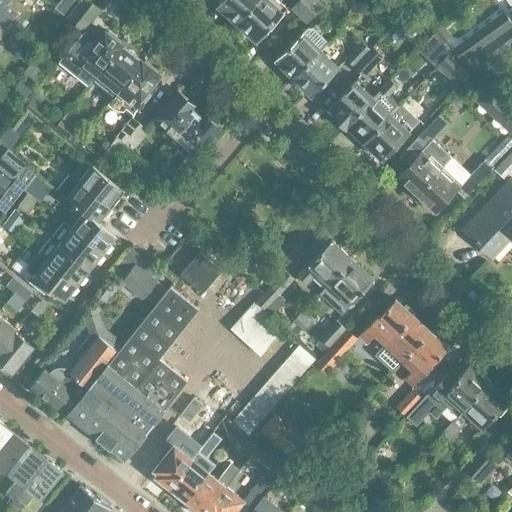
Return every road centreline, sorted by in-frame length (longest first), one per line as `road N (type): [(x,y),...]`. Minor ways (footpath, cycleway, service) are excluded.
road 1 (residential): [(511,343),(260,111)]
road 2 (residential): [(143,511),(0,397)]
road 3 (residential): [(136,244),(260,111)]
road 4 (residential): [(260,111),(138,0)]
